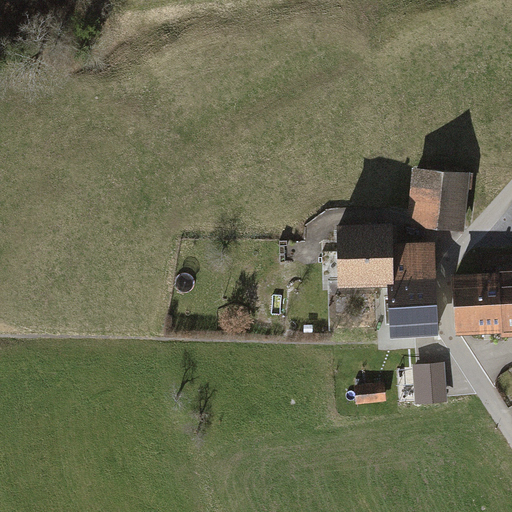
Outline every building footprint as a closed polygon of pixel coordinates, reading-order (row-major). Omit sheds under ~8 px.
[(412,167),(408,215),(426,227),(464,231),(469,173),(412,167)] [(337,282),(387,281),(387,278),(393,278),(393,275),(393,246),(393,240),(398,240),(397,221),(393,221),(393,217),(336,218),(337,282)] [(436,240),(398,240),(393,240),(393,246),(393,275),(436,274),(436,240)] [(497,271),(452,273),(455,334),(501,331),(501,337),(511,336),(511,265),(496,266),(497,271)] [(288,275),(255,272),(251,320),(284,323),(288,275)] [(387,278),(387,281),(390,333),(439,331),(436,274),(393,275),(393,278),(387,278)] [(444,363),(412,366),(415,405),(448,403),(444,363)] [(385,384),(354,387),(356,405),(386,403),(385,384)]
